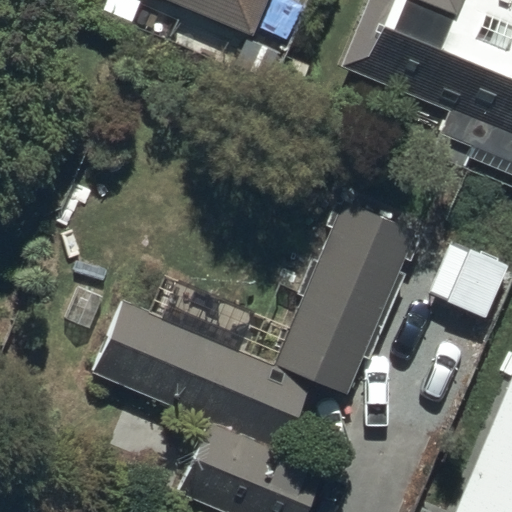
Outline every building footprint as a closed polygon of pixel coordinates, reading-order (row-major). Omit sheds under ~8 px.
[(169,0),(251,34),(265,0),(169,0)] [(437,131),(511,162),(511,0),(364,0),(338,65),(446,109),(437,131)] [(345,394),(415,230),(341,199),(271,361),(122,298),(91,372),(206,421),(175,492),(222,511),(303,511),(322,469),(279,451),(310,379),(345,394)] [(426,292),(483,317),(507,264),(449,239),(426,292)] [(511,511),(511,371),(452,511),(511,511)]
